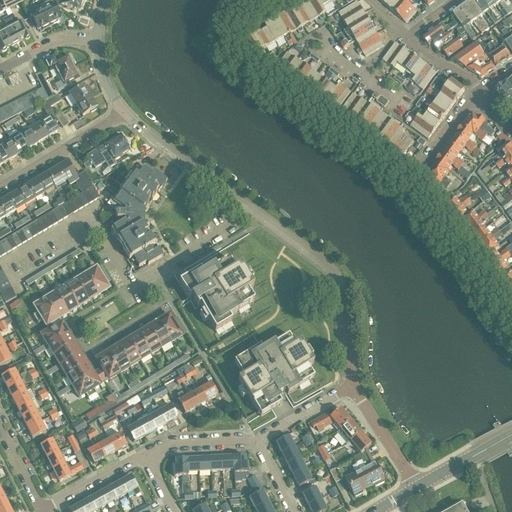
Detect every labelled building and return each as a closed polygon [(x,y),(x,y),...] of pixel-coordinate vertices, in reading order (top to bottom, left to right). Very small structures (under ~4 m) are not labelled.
[(6,11),(19,5),(16,0),(1,0),(4,5),(3,5),(6,11)] [(82,0),(64,0),(62,6),(75,10),(76,9),(79,10),(80,8),(81,8),(83,0),(82,0)] [(325,13),(323,8),(317,0),(305,0),(303,2),(314,20),(319,17),(321,21),(325,18),(323,14),(325,13)] [(317,0),(323,8),(333,2),(331,0),(317,0)] [(397,16),(407,4),(402,0),(394,0),(388,8),(397,16)] [(481,0),(474,0),(473,1),(483,16),(486,13),(495,25),(498,23),(481,0)] [(491,0),(481,0),(498,23),(502,20),(493,8),(496,6),(491,0)] [(501,0),(491,0),(496,6),(499,4),(504,10),(501,12),(505,18),(511,13),(501,0)] [(501,0),(511,13),(511,12),(511,7),(506,0),(501,0)] [(47,3),(40,7),(42,12),(51,28),(58,25),(58,24),(60,23),(58,20),(60,19),(54,6),(51,1),(47,3)] [(473,1),(466,6),(486,32),(489,30),(481,18),(483,16),(473,1)] [(310,22),(314,20),(303,2),(292,8),(304,26),(305,25),(308,28),(312,26),(310,22)] [(346,25),(364,14),(358,3),(339,14),(346,25)] [(406,24),(416,12),(407,4),(397,16),(406,24)] [(466,6),(460,11),(471,25),(474,23),(478,29),(478,30),(482,35),(486,32),(466,6)] [(299,34),(303,32),(303,31),(302,27),(304,26),(292,8),(277,18),(288,36),(297,30),(299,34)] [(10,11),(5,13),(8,17),(7,17),(20,42),(24,40),(25,40),(28,40),(30,38),(30,37),(32,36),(29,30),(28,31),(24,23),(18,26),(15,22),(10,11)] [(460,11),(453,15),(462,28),(466,33),(468,35),(473,42),(476,39),(468,28),(471,25),(460,11)] [(44,32),(51,28),(42,12),(29,18),(34,28),(36,27),(38,30),(40,29),(41,32),(43,31),(44,32)] [(377,36),(371,25),(364,14),(346,25),(348,30),(344,32),(346,36),(351,34),(352,36),(354,38),(350,42),(352,45),(356,43),(359,47),(377,36)] [(7,17),(3,20),(8,30),(3,33),(10,47),(11,46),(13,47),(16,44),(20,42),(7,17)] [(276,43),(288,36),(277,18),(265,25),(268,30),(276,43)] [(451,31),(458,25),(455,21),(446,28),(442,23),(422,37),(429,47),(432,44),(451,31)] [(0,27),(0,51),(0,52),(1,52),(2,53),(5,52),(7,50),(7,49),(10,47),(3,33),(0,27)] [(461,36),(466,33),(462,28),(457,31),(461,36)] [(258,35),(257,36),(266,50),(276,43),(268,30),(259,35),(258,35)] [(508,33),(507,33),(505,30),(501,33),(508,42),(503,45),(511,58),(511,40),(507,33),(508,33)] [(453,33),(451,31),(432,44),(439,53),(442,50),(453,42),(449,36),(453,33)] [(462,40),(468,35),(466,33),(461,36),(460,37),(456,39),(453,42),(442,50),(448,59),(463,48),(459,43),(462,40)] [(247,42),(255,56),(266,50),(257,36),(247,42)] [(365,58),(384,47),(377,36),(359,47),(360,49),(357,52),(359,56),(363,54),(365,58)] [(294,45),(296,44),(292,37),(285,41),(289,47),(293,44),(294,45)] [(494,41),(490,44),(504,64),(511,58),(503,45),(499,48),(494,41)] [(342,45),(341,45),(344,50),(349,47),(347,42),(344,43),(342,45)] [(485,57),(484,57),(476,43),(452,60),(466,70),(485,57)] [(402,44),(400,47),(395,44),(383,62),(393,69),(406,51),(404,50),(405,47),(406,47),(402,44)] [(490,44),(487,46),(493,55),(488,58),(495,70),(504,64),(490,44)] [(406,72),(416,59),(406,51),(393,69),(394,69),(397,65),(406,72)] [(270,65),(277,60),(273,54),(266,58),(270,65)] [(285,79),(289,75),(298,62),(287,54),(274,71),(285,79)] [(488,58),(486,56),(484,57),(485,57),(466,70),(481,79),(495,70),(488,58)] [(72,62),(70,61),(68,57),(59,62),(59,61),(56,62),(53,57),(45,61),(50,72),(53,70),(56,77),(57,76),(75,67),(72,62)] [(413,84),(426,66),(416,59),(406,72),(416,79),(412,83),(413,84)] [(298,82),(308,69),(298,62),(289,75),(298,82)] [(431,70),(434,67),(430,65),(427,67),(426,66),(413,84),(423,91),(436,74),(431,70)] [(57,85),(55,86),(57,91),(60,90),(71,84),(70,83),(80,78),(77,74),(78,73),(75,67),(57,76),(60,83),(57,85)] [(308,89),(317,76),(308,69),(298,82),(308,89)] [(48,99),(53,96),(41,73),(35,76),(42,89),(43,88),(48,99)] [(318,96),(327,83),(317,76),(308,89),(318,96)] [(458,101),(465,91),(452,81),(445,91),(458,101)] [(327,103),(336,90),(327,83),(318,96),(327,103)] [(511,92),(506,84),(496,91),(500,99),(499,100),(504,107),(507,110),(511,106),(511,92)] [(338,111),(351,93),(340,85),(336,90),(327,103),(338,111)] [(87,91),(86,91),(83,87),(70,95),(76,105),(89,97),(89,96),(90,96),(87,91)] [(48,100),(48,99),(43,88),(42,89),(37,91),(43,103),(46,101),(48,100)] [(38,105),(40,104),(43,103),(37,91),(32,94),(38,105)] [(457,102),(458,101),(445,91),(437,100),(450,110),(456,102),(457,102)] [(32,108),(38,105),(32,94),(26,97),(32,108)] [(61,102),(58,95),(54,97),(53,96),(48,99),(48,100),(46,101),(50,108),(61,102)] [(355,123),(368,106),(353,95),(340,112),(355,123)] [(27,111),(30,109),(32,108),(26,97),(21,100),(27,111)] [(96,109),(89,97),(76,105),(82,117),(90,112),(91,113),(96,110),(95,109),(96,109)] [(21,114),(23,113),(27,111),(21,100),(15,102),(21,114)] [(443,120),(450,110),(437,100),(430,110),(443,120)] [(40,104),(47,115),(38,121),(40,124),(48,137),(58,131),(49,116),(53,113),(50,108),(46,101),(43,103),(40,104)] [(16,116),(21,114),(15,102),(10,105),(16,116)] [(380,115),(383,111),(380,108),(375,111),(372,109),(374,104),(371,102),(368,106),(355,123),(373,137),(386,119),(380,115)] [(11,119),(16,116),(10,105),(5,108),(11,119)] [(0,112),(5,122),(11,119),(5,108),(0,110),(0,112)] [(27,111),(23,113),(27,119),(34,115),(30,109),(27,111)] [(436,130),(443,120),(430,110),(423,120),(436,130)] [(62,129),(68,125),(62,114),(56,118),(62,129)] [(484,132),(491,137),(495,133),(487,127),(488,126),(483,122),(483,121),(483,120),(479,116),(477,117),(474,115),(471,115),(462,127),(475,137),(474,137),(478,140),(480,138),(476,135),(479,131),(482,134),(484,132)] [(18,117),(11,121),(14,126),(21,121),(18,117)] [(83,117),(74,122),(78,128),(87,123),(83,117)] [(383,143),(395,126),(392,124),(394,119),(391,117),(388,121),(386,119),(373,137),(383,143)] [(436,130),(423,120),(418,117),(411,128),(428,140),(436,130)] [(11,121),(4,126),(6,130),(14,126),(11,121)] [(392,150),(403,135),(405,133),(400,130),(403,126),(400,123),(396,126),(395,126),(383,143),(391,150),(392,150)] [(38,143),(48,137),(40,124),(30,130),(38,143)] [(474,137),(475,137),(462,127),(455,136),(474,150),(477,146),(473,143),(472,143),(470,142),(473,137),(474,137)] [(21,129),(17,131),(18,133),(20,136),(28,149),(38,143),(30,130),(24,134),(21,129)] [(18,133),(8,139),(10,142),(18,155),(28,149),(20,136),(18,133)] [(391,150),(390,152),(400,160),(413,143),(403,135),(392,150),(391,150)] [(114,162),(130,152),(120,136),(104,146),(109,155),(110,155),(114,162)] [(472,154),(474,150),(455,136),(449,145),(461,154),(465,148),(468,150),(467,151),(472,154)] [(421,139),(417,143),(420,145),(423,147),(426,143),(423,141),(421,139)] [(4,142),(0,144),(0,147),(0,148),(8,161),(18,155),(10,142),(6,144),(4,142)] [(489,167),(491,170),(496,167),(511,154),(511,148),(508,144),(497,152),(500,157),(497,159),(498,160),(493,163),(494,163),(489,167)] [(457,159),(461,154),(449,145),(443,154),(461,167),(464,164),(460,161),(459,161),(457,159)] [(104,146),(84,158),(88,163),(90,162),(93,166),(95,169),(105,163),(109,170),(116,165),(114,162),(110,155),(109,155),(104,146)] [(0,165),(8,161),(0,148),(0,147),(0,165)] [(461,168),(461,167),(443,154),(436,163),(448,172),(452,166),(455,168),(454,168),(458,171),(457,173),(468,181),(472,176),(461,168)] [(507,166),(510,170),(511,169),(511,154),(496,167),(499,170),(503,167),(504,168),(507,166)] [(88,163),(83,166),(86,170),(93,166),(90,162),(88,163)] [(436,163),(427,175),(428,178),(432,181),(432,182),(432,183),(437,186),(438,186),(442,188),(444,187),(447,189),(451,183),(447,180),(448,178),(445,176),(448,172),(436,163)] [(84,172),(75,178),(67,164),(47,176),(55,190),(67,183),(70,187),(75,183),(82,194),(87,191),(92,188),(91,186),(92,185),(84,172)] [(144,168),(137,177),(147,184),(149,185),(149,186),(157,192),(158,193),(161,189),(167,181),(153,171),(152,173),(144,168)] [(506,181),(502,184),(505,188),(511,183),(511,182),(511,183),(511,182),(511,169),(510,170),(505,173),(509,179),(507,181),(506,181)] [(485,185),(489,182),(484,175),(480,178),(485,185)] [(47,176),(37,181),(45,195),(47,198),(57,192),(55,190),(47,176)] [(135,176),(121,195),(143,211),(143,210),(148,203),(149,204),(152,200),(151,199),(157,192),(149,186),(149,185),(147,184),(137,177),(135,176)] [(45,195),(37,181),(27,187),(35,201),(45,195)] [(501,205),(511,196),(511,182),(511,183),(511,182),(511,190),(509,193),(503,198),(504,198),(503,199),(500,195),(495,198),(500,205),(501,205)] [(25,207),(35,201),(27,187),(17,193),(25,207)] [(94,202),(99,199),(92,188),(87,191),(94,202)] [(89,205),(94,202),(87,191),(82,194),(89,205)] [(15,213),(25,207),(17,193),(7,199),(15,213)] [(84,208),(89,205),(82,194),(77,197),(84,208)] [(450,215),(469,201),(471,199),(474,197),(471,194),(466,197),(462,200),(461,200),(458,202),(455,197),(443,206),(450,215)] [(120,225),(113,229),(120,240),(143,226),(142,225),(144,225),(145,211),(143,210),(143,211),(121,195),(114,204),(121,209),(115,217),(120,225)] [(511,196),(501,205),(503,208),(511,201),(511,196)] [(78,212),(84,208),(77,197),(71,200),(78,212)] [(61,198),(56,201),(60,207),(65,204),(61,198)] [(0,209),(6,218),(15,213),(7,199),(0,203),(0,209)] [(73,215),(78,212),(71,200),(66,204),(73,215)] [(472,205),(471,204),(469,201),(450,215),(457,224),(461,220),(468,215),(468,214),(465,210),(472,205)] [(67,218),(73,215),(66,204),(65,204),(60,207),(67,218)] [(43,214),(50,209),(48,205),(41,210),(43,214)] [(62,221),(67,218),(60,207),(55,210),(62,221)] [(36,218),(43,214),(41,210),(33,214),(36,218)] [(57,224),(62,221),(55,210),(50,213),(57,224)] [(468,229),(487,215),(484,211),(479,214),(480,215),(477,217),(473,211),(468,214),(468,215),(461,220),(468,229)] [(475,238),(486,229),(483,225),(486,222),(489,219),(490,221),(496,216),(492,211),(487,215),(468,229),(475,238)] [(52,227),(57,224),(50,213),(45,216),(52,227)] [(48,230),(52,227),(45,216),(41,219),(48,230)] [(23,226),(31,221),(28,217),(21,222),(23,226)] [(43,233),(48,230),(41,219),(36,222),(43,233)] [(16,230),(23,226),(21,222),(14,226),(16,230)] [(38,236),(43,233),(36,222),(31,225),(38,236)] [(495,251),(500,247),(496,242),(502,237),(503,238),(511,231),(511,225),(511,224),(500,233),(481,247),(488,255),(495,250),(495,251)] [(33,239),(38,236),(31,225),(26,228),(33,239)] [(154,245),(154,244),(150,238),(151,237),(148,232),(147,233),(143,226),(120,240),(118,241),(129,260),(133,258),(154,245)] [(27,243),(33,239),(26,228),(20,231),(27,243)] [(3,238),(11,233),(8,229),(1,233),(3,238)] [(481,247),(500,233),(497,229),(493,232),(493,233),(490,235),(486,229),(475,238),(481,247)] [(22,246),(27,243),(20,231),(15,234),(22,246)] [(17,249),(22,246),(15,234),(10,237),(17,249)] [(12,252),(17,249),(10,237),(5,240),(12,252)] [(7,255),(12,252),(5,240),(0,243),(7,255)] [(175,279),(181,289),(188,300),(189,300),(246,395),(251,403),(251,402),(257,413),(267,407),(275,402),(275,401),(287,394),(309,381),(318,375),(312,365),(308,358),(237,242),(175,279)] [(133,258),(139,268),(147,263),(149,266),(163,257),(155,244),(154,244),(154,245),(133,258)] [(489,268),(508,254),(505,250),(501,253),(502,254),(499,256),(495,251),(495,250),(488,255),(483,259),(489,268)] [(506,260),(511,257),(511,256),(511,251),(508,254),(489,268),(496,277),(508,269),(502,261),(505,259),(506,260)] [(106,277),(100,267),(85,276),(98,296),(102,293),(103,294),(104,294),(107,292),(108,291),(107,290),(108,290),(105,284),(108,283),(109,282),(109,281),(106,278),(107,278),(106,277)] [(511,274),(510,272),(498,280),(505,289),(511,284),(511,274)] [(98,296),(85,276),(75,282),(88,302),(92,300),(93,301),(94,300),(93,300),(97,298),(98,298),(97,297),(98,296)] [(0,286),(8,282),(5,277),(0,280),(0,286)] [(0,293),(11,288),(8,282),(0,286),(0,293)] [(88,302),(75,282),(65,288),(77,309),(82,306),(83,307),(83,306),(87,304),(88,304),(87,303),(88,302)] [(0,294),(3,299),(14,293),(11,288),(0,293),(0,294)] [(77,309),(65,288),(55,294),(67,315),(72,312),(72,313),(73,313),(73,312),(76,310),(77,310),(77,309)] [(6,305),(17,298),(14,293),(3,299),(6,305)] [(67,315),(55,294),(44,301),(57,321),(61,318),(62,319),(63,319),(66,316),(66,317),(67,316),(66,315),(67,315)] [(188,300),(181,304),(178,297),(90,350),(96,360),(102,370),(97,372),(103,382),(108,379),(109,381),(119,374),(130,368),(140,362),(150,355),(160,349),(171,343),(186,334),(186,333),(202,323),(188,300)] [(57,321),(44,301),(34,307),(37,313),(37,314),(33,316),(38,325),(38,324),(42,322),(46,328),(48,327),(50,331),(60,325),(57,321)] [(5,326),(12,323),(9,319),(3,322),(0,323),(0,328),(5,326)] [(47,347),(68,334),(65,330),(66,329),(66,328),(65,329),(63,325),(63,324),(62,325),(61,324),(60,325),(50,331),(41,336),(47,347)] [(54,357),(74,345),(71,340),(72,339),(70,335),(69,334),(68,335),(68,334),(47,347),(54,357)] [(60,367),(80,355),(78,350),(79,350),(78,349),(76,346),(76,345),(75,345),(74,345),(54,357),(60,367)] [(0,368),(11,363),(6,352),(0,354),(0,368)] [(66,378),(87,365),(84,361),(85,360),(84,359),(82,356),(82,355),(81,356),(80,355),(60,367),(66,378)] [(72,388),(93,376),(93,375),(90,371),(91,370),(91,369),(90,370),(88,366),(88,365),(87,366),(87,365),(66,378),(72,388)] [(6,389),(20,382),(15,372),(1,379),(6,389)] [(98,384),(103,382),(97,372),(96,372),(97,373),(93,375),(93,376),(72,388),(79,399),(85,395),(88,399),(87,399),(88,400),(96,395),(96,394),(93,390),(94,390),(93,390),(99,386),(98,384)] [(11,399),(25,392),(20,382),(6,389),(11,399)] [(200,390),(207,403),(218,397),(211,384),(200,390)] [(154,401),(168,394),(164,388),(150,395),(154,401)] [(196,408),(207,403),(200,390),(189,396),(196,408)] [(30,403),(30,402),(35,400),(30,391),(25,393),(25,392),(11,399),(16,410),(30,403)] [(189,396),(184,398),(181,393),(177,396),(180,401),(178,402),(185,415),(196,408),(189,396)] [(143,407),(154,401),(150,395),(139,401),(143,407)] [(22,420),(35,413),(30,403),(16,410),(22,420)] [(160,412),(167,425),(178,419),(171,406),(160,412)] [(160,412),(156,407),(151,410),(154,415),(149,418),(156,431),(167,425),(160,412)] [(55,410),(48,413),(50,418),(57,415),(55,410)] [(340,431),(351,422),(340,410),(330,418),(330,419),(332,421),(340,431)] [(27,430),(40,423),(35,413),(22,420),(27,430)] [(330,419),(330,418),(328,414),(310,424),(313,429),(315,428),(318,432),(324,429),(322,427),(332,421),(330,419)] [(104,432),(118,424),(115,418),(104,423),(100,426),(104,432)] [(145,437),(156,431),(149,418),(138,424),(145,437)] [(85,428),(81,422),(72,427),(76,434),(85,428)] [(340,431),(336,434),(346,446),(350,443),(361,434),(351,422),(340,431)] [(40,423),(27,430),(32,440),(46,434),(40,423)] [(134,443),(145,437),(138,424),(127,431),(134,443)] [(116,453),(127,447),(120,434),(109,440),(116,453)] [(361,455),(364,452),(371,446),(361,434),(350,443),(360,455),(361,455)] [(282,455),(294,448),(291,442),(295,439),(293,435),(276,443),(282,455)] [(71,447),(76,444),(72,437),(67,440),(71,447)] [(105,459),(116,453),(109,440),(98,447),(105,459)] [(47,460),(58,454),(52,441),(40,447),(47,460)] [(74,454),(79,451),(76,444),(71,447),(74,454)] [(94,465),(105,459),(98,447),(87,453),(94,465)] [(328,455),(323,447),(318,450),(322,457),(327,454),(328,455)] [(288,466),(300,460),(294,448),(282,455),(288,466)] [(377,469),(375,465),(372,467),(364,452),(361,455),(360,455),(354,459),(356,464),(361,461),(365,468),(360,471),(361,472),(368,488),(369,488),(374,486),(376,488),(384,484),(383,481),(384,481),(382,477),(384,476),(380,468),(377,469)] [(53,472),(65,466),(58,454),(47,460),(53,472)] [(330,460),(328,455),(327,454),(322,457),(325,463),(330,460)] [(234,472),(234,483),(241,483),(241,481),(245,481),(245,478),(249,477),(248,463),(246,463),(245,457),(234,458),(234,472)] [(211,473),(223,472),(222,458),(211,459),(211,473)] [(223,472),(234,472),(234,458),(222,458),(223,472)] [(200,474),(211,473),(211,459),(199,460),(200,474)] [(189,477),(188,474),(187,460),(176,461),(176,467),(174,467),(174,478),(189,477)] [(188,474),(200,474),(199,460),(187,460),(188,474)] [(293,477),(306,471),(300,460),(288,466),(293,477)] [(83,471),(88,469),(84,461),(78,464),(79,466),(67,471),(65,466),(53,472),(59,484),(71,478),(70,478),(83,472),(83,471)] [(335,484),(342,481),(336,470),(330,473),(335,484)] [(306,471),(293,477),(299,488),(306,485),(308,488),(317,483),(315,480),(312,482),(311,482),(311,481),(306,471)] [(368,488),(361,472),(346,480),(354,496),(356,498),(363,494),(362,491),(368,488)] [(135,498),(141,495),(131,477),(120,483),(127,495),(132,492),(135,498)] [(248,481),(254,493),(262,490),(255,477),(248,481)] [(117,501),(127,495),(120,483),(110,488),(117,501)] [(106,506),(117,501),(110,488),(100,494),(106,506)] [(309,507),(321,500),(315,489),(303,495),(309,507)] [(255,510),(268,503),(263,492),(249,499),(255,510)] [(95,511),(106,506),(100,494),(89,500),(95,511)] [(0,511),(7,511),(10,511),(4,500),(0,502),(0,511)] [(82,511),(95,511),(89,500),(79,506),(82,511)] [(311,511),(326,511),(327,511),(321,500),(309,507),(311,511)] [(255,511),(272,511),(268,503),(255,510),(255,511)]
